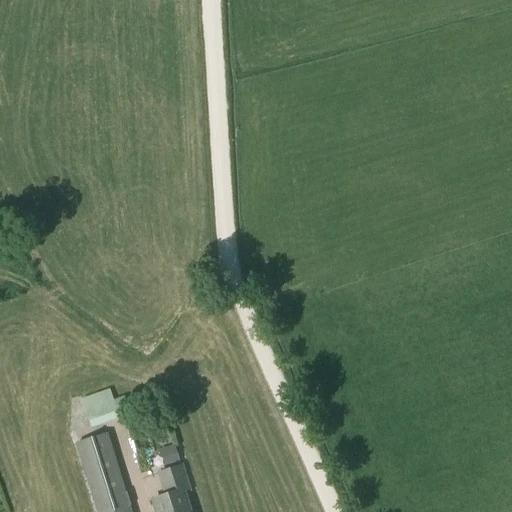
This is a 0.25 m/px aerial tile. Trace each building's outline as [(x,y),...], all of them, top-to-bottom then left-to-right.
[(199,292),(193,301),(206,309),(212,300),(199,292)] [(112,391),(83,401),(94,430),(122,420),(112,391)] [(128,511),(105,435),(73,444),(94,511),(128,511)] [(179,465),(175,450),(159,454),(164,470),(179,465)] [(164,496),(149,501),(152,511),(187,511),(182,492),(187,490),(180,466),(157,473),(164,496)]
